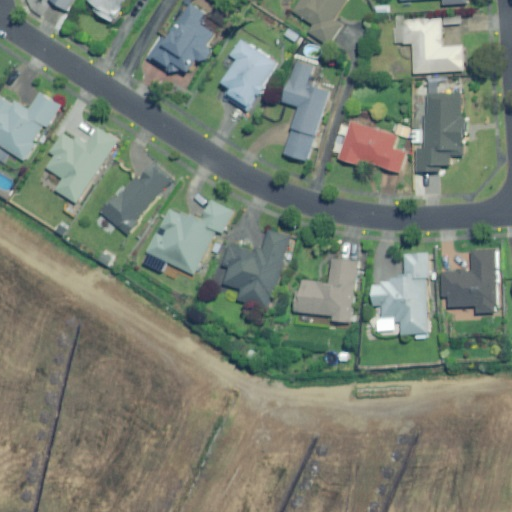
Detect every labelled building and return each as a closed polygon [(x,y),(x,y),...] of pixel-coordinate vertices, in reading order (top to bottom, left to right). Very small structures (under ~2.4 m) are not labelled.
[(51,0),(68,10),(74,0),(51,0)] [(132,0),(93,0),(92,1),(100,6),(97,10),(118,23),(132,0)] [(347,0),(303,0),(296,12),(316,26),(312,32),(332,46),(347,23),(337,16),(347,0)] [(206,15),(193,6),(170,42),(163,37),(150,58),(177,76),(183,67),(192,72),(201,58),(208,63),(216,51),(210,47),(218,35),(201,24),(206,15)] [(467,11),(447,13),(448,26),(468,25),(467,11)] [(444,19),(398,22),(399,44),(416,43),(418,74),(469,71),(467,46),(446,48),(444,19)] [(282,64),(245,41),(235,56),(242,60),(227,84),(236,90),(230,99),(251,113),(282,64)] [(317,68),(299,61),(285,102),(303,108),(287,154),(309,161),(334,90),(312,82),(317,68)] [(65,106),(44,93),(31,113),(5,96),(0,103),(0,142),(29,161),(41,143),(38,141),(48,126),(51,128),(65,106)] [(468,95),(432,95),(431,114),(429,114),(428,149),(422,149),(422,172),(443,172),(443,166),(455,166),(455,156),(468,156),(468,95)] [(370,114),(360,110),(356,120),(367,123),(370,114)] [(401,136),(353,122),(342,160),(361,165),(362,161),(405,173),(411,152),(398,149),(401,136)] [(121,141),(101,129),(89,147),(67,133),(55,153),(59,156),(51,168),(68,179),(61,190),(81,203),(121,141)] [(178,183),(159,163),(109,212),(132,236),(142,227),(137,222),(178,183)] [(237,212),(214,201),(204,221),(175,207),(152,252),(201,276),(223,232),(227,233),(237,212)] [(293,237),(272,231),(265,254),(233,244),(227,265),(233,267),(228,284),(245,289),(242,300),(271,309),(293,237)] [(117,257),(107,251),(102,260),(111,266),(117,257)] [(502,313),(500,252),(476,253),(477,272),(447,273),(447,297),(454,297),(454,307),(482,306),(482,313),(502,313)] [(435,278),(434,254),(409,255),(409,277),(403,276),(391,284),(378,284),(379,306),(387,306),(387,318),(400,318),(400,323),(406,323),(407,335),(419,335),(419,340),(429,339),(433,333),(431,278),(435,278)] [(362,262),(336,259),(333,284),(308,281),(306,292),(302,292),(300,312),(338,316),(337,321),(356,323),(362,262)]
